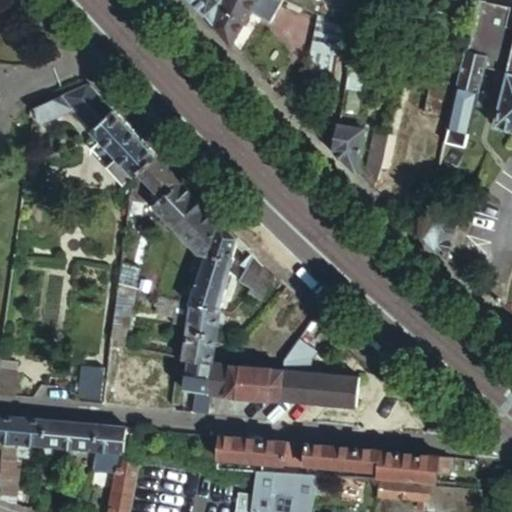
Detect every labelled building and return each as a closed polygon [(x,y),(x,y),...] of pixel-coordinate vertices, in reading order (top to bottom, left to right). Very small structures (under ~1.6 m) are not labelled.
[(192,0),(203,13),(215,26),(221,0),(192,0)] [(221,0),(215,26),(231,44),(251,10),(269,20),(280,0),(221,0)] [(484,67),(508,72),(495,125),(511,129),(511,28),(504,27),(508,8),(477,2),(473,15),(465,50),(461,66),(456,89),(450,118),(447,126),(448,126),(445,143),(466,148),(470,131),(484,67)] [(344,26),(313,12),(310,74),(335,78),(344,26)] [(365,71),(348,68),(345,88),(361,91),(365,71)] [(99,95),(88,83),(33,106),(42,122),(75,109),(103,139),(120,158),(108,168),(123,185),(135,174),(137,176),(158,157),(148,147),(99,95)] [(456,89),(430,83),(424,113),(450,118),(456,89)] [(340,113),(338,124),(358,128),(360,117),(340,113)] [(338,124),(333,149),(344,161),(357,174),(360,165),(364,129),(358,128),(338,124)] [(364,181),(372,189),(377,186),(389,129),(376,127),(368,168),(360,165),(357,174),(364,181)] [(120,158),(103,139),(90,150),(108,168),(120,158)] [(182,182),(158,157),(137,176),(135,174),(133,187),(136,187),(136,195),(132,194),(131,201),(143,203),(144,186),(147,183),(162,199),(182,182)] [(205,206),(182,182),(162,199),(159,202),(160,209),(160,210),(194,246),(220,221),(205,206)] [(429,207),(422,236),(439,251),(447,258),(457,214),(449,212),(429,207)] [(206,253),(231,259),(236,238),(220,221),(194,246),(197,250),(198,251),(206,253)] [(199,277),(206,253),(198,251),(190,273),(199,277)] [(191,303),(219,310),(231,259),(206,253),(199,277),(191,303)] [(261,263),(253,255),(239,281),(251,287),(263,266),(261,263)] [(271,274),(263,266),(251,287),(249,291),(263,300),(275,278),(271,274)] [(133,289),(119,286),(116,302),(131,305),(133,289)] [(190,312),(191,303),(180,301),(166,297),(160,296),(138,290),(133,289),(131,305),(155,311),(155,303),(190,312)] [(131,305),(116,302),(114,324),(124,326),(128,327),(131,305)] [(183,357),(184,357),(212,362),(218,313),(219,310),(191,303),(190,312),(183,357)] [(114,324),(111,343),(118,345),(118,339),(122,340),(124,326),(114,324)] [(299,339),(280,369),(277,398),(356,405),(358,377),(310,372),(311,357),(315,352),(299,339)] [(199,412),(210,413),(212,392),(215,363),(212,362),(184,357),(183,364),(187,364),(184,390),(197,391),(195,412),(199,412)] [(0,359),(0,369),(15,372),(17,362),(0,359)] [(217,362),(215,363),(212,392),(277,398),(280,369),(238,365),(217,362)] [(104,366),(84,364),(80,398),(100,400),(104,366)] [(15,372),(0,369),(0,392),(9,393),(16,394),(18,372),(15,372)] [(43,444),(45,419),(0,415),(0,439),(20,442),(43,444)] [(97,449),(98,424),(59,420),(45,419),(43,444),(97,449)] [(121,459),(125,427),(98,424),(97,449),(97,451),(93,470),(118,473),(110,511),(128,511),(138,461),(121,459)] [(237,437),(219,435),(217,456),(300,464),(301,443),(237,437)] [(18,463),(20,442),(0,439),(0,444),(2,450),(1,461),(18,463)] [(380,470),(378,478),(421,481),(430,482),(438,483),(438,471),(449,472),(450,457),(388,451),(318,445),(308,444),(306,463),(380,470)] [(0,467),(0,498),(14,503),(18,463),(1,461),(0,467)] [(310,511),(317,475),(255,470),(251,504),(250,511),(310,511)] [(430,485),(378,480),(375,494),(428,500),(430,485)] [(436,511),(479,511),(480,490),(430,485),(428,500),(427,509),(436,511)] [(250,511),(251,504),(230,501),(228,511),(250,511)]
